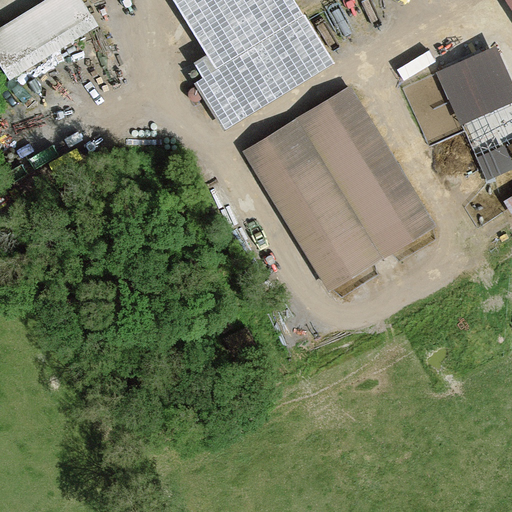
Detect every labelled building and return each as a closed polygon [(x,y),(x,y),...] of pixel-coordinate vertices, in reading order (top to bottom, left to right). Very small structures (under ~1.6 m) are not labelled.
[(101,29),(83,0),(54,0),(0,33),(0,61),(13,83),(85,38),(101,29)] [(229,131),(337,65),(332,56),(309,18),(297,0),(176,0),(214,61),(201,68),(210,83),(202,87),(229,131)] [(409,83),(431,142),(467,128),(445,69),(409,83)] [(354,86),(245,152),(330,293),(439,227),(354,86)] [(511,108),(495,119),(511,147),(511,108)]
